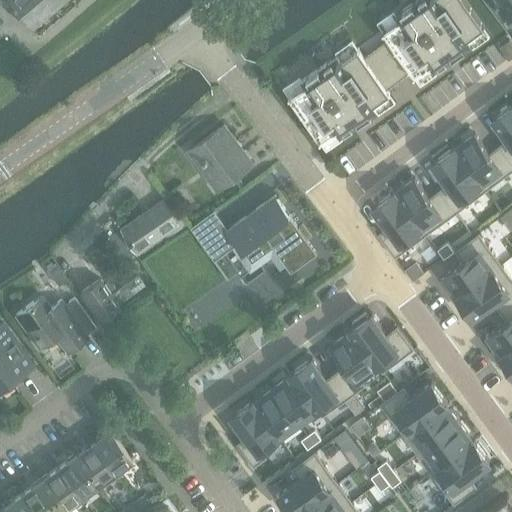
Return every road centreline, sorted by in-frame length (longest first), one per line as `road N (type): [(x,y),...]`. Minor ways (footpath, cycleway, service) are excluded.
road 1 (residential): [(176,427),(380,276)]
road 2 (residential): [(197,33),(0,171)]
road 3 (residential): [(327,206),(511,72)]
road 4 (residential): [(0,442),(100,371),(128,372),(176,427)]
road 5 (residential): [(511,449),(380,276)]
road 6 (residential): [(327,206),(197,33)]
